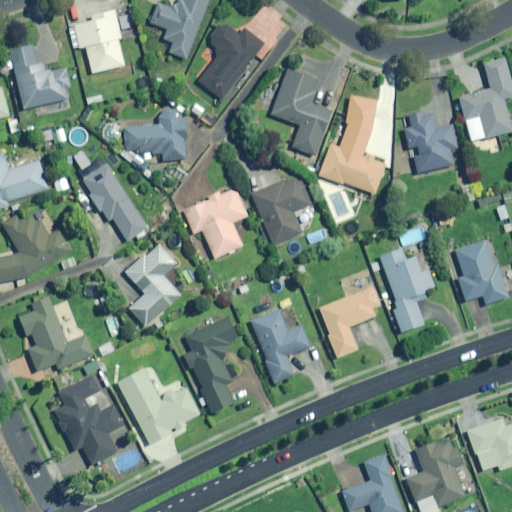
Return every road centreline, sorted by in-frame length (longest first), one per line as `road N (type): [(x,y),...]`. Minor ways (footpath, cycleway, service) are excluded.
road 1 (secondary): [(114,511),(296,421),(511,341)]
road 2 (secondary): [(511,368),(160,511)]
road 3 (residential): [(306,0),(350,34),(385,48),(424,49),(511,9)]
road 4 (tertiary): [(0,403),(60,511)]
